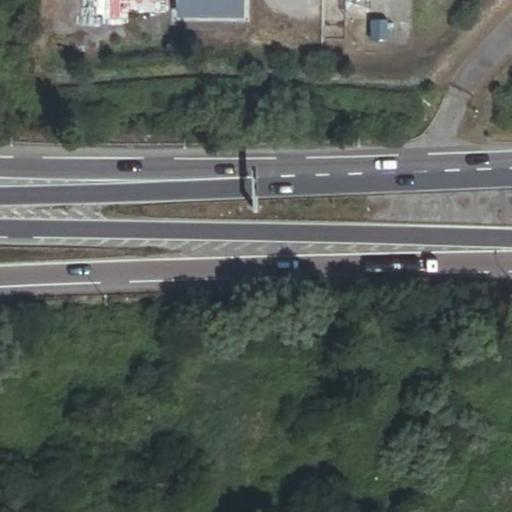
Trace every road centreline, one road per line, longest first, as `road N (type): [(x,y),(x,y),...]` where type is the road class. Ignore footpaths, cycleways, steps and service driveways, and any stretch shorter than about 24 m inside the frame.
road 1 (trunk): [(511,172),(0,197)]
road 2 (motorway): [(0,227),(511,243)]
road 3 (trunk): [(511,163),(219,171),(0,164)]
road 4 (motorway): [(0,274),(511,262)]
